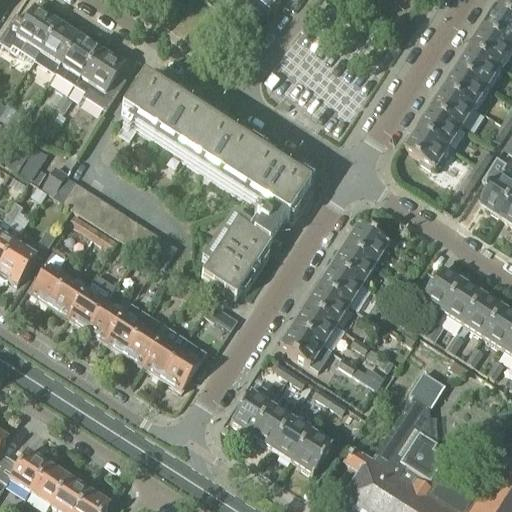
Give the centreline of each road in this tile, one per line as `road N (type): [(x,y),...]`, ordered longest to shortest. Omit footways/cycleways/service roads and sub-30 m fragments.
road 1 (residential): [(188,442),(356,178)]
road 2 (secondary): [(203,491),(0,361)]
road 3 (residential): [(188,442),(155,434),(0,334)]
road 4 (residential): [(356,178),(468,0)]
road 5 (residential): [(241,101),(78,0)]
road 6 (residential): [(0,387),(159,490)]
road 7 (residential): [(511,277),(356,178)]
road 8 (residential): [(356,178),(241,101)]
road 9 (residential): [(317,0),(241,101)]
